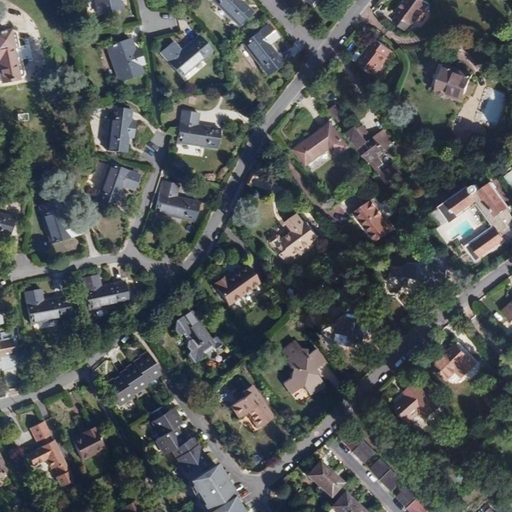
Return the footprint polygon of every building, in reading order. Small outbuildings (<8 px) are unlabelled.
[(94,0),(97,14),(119,9),(117,1),(119,0),(94,0)] [(212,0),(239,26),(251,14),(240,3),(242,1),(243,0),(212,0)] [(405,0),(395,14),(397,15),(398,16),(394,22),(405,31),(410,25),(412,26),(429,3),(428,0),(405,0)] [(251,14),(253,12),(242,1),(240,3),(251,14)] [(243,43),(268,75),(284,63),(269,44),(279,37),(273,30),(268,24),(243,43)] [(0,81),(25,77),(16,29),(0,31),(0,81)] [(212,51),(198,35),(181,50),(173,41),(165,48),(160,52),(181,77),(212,51)] [(373,76),(393,50),(375,37),(366,50),(367,51),(363,55),(357,64),(373,76)] [(119,81),(139,74),(136,66),(139,65),(143,64),(140,57),(137,48),(134,49),(131,51),(127,39),(106,47),(119,81)] [(351,59),(357,64),(363,55),(359,52),(356,52),(351,59)] [(431,90),(437,92),(446,66),(441,64),(437,74),(431,90)] [(448,96),(463,101),(465,94),(471,96),(477,79),(472,77),(472,75),(446,66),(437,92),(438,92),(440,95),(445,97),(448,96)] [(329,109),(338,122),(344,117),(335,105),(329,109)] [(107,149),(127,152),(128,141),(132,142),(133,133),(134,125),(130,124),(127,124),(129,109),(112,107),(107,149)] [(217,148),(220,128),(197,124),(199,113),(182,111),(180,125),(177,142),(217,148)] [(323,133),(321,130),(311,137),(295,149),(307,165),(332,146),(338,154),(349,146),(333,125),(323,133)] [(363,125),(358,128),(367,142),(373,137),(363,125)] [(356,127),(347,133),(387,186),(400,174),(397,170),(398,168),(394,163),(382,173),(378,167),(383,164),(376,155),(383,150),(382,149),(395,139),(386,127),(379,133),(373,137),(367,142),(358,128),(356,127)] [(466,157),(468,149),(461,147),(459,155),(466,157)] [(95,202),(115,208),(118,199),(122,187),(133,191),(139,174),(109,164),(95,202)] [(194,222),(199,202),(176,196),(179,185),(163,181),(155,212),(170,216),(194,222)] [(451,221),(478,202),(494,227),(466,248),(475,261),(490,251),(506,239),(502,233),(511,224),(511,214),(509,210),(510,209),(491,181),(479,189),(476,183),(469,188),(468,188),(441,207),(451,220),(451,221)] [(67,238),(81,233),(75,217),(64,221),(57,199),(38,205),(50,243),(67,238)] [(353,212),(375,242),(393,229),(371,199),(356,210),(353,212)] [(0,234),(9,237),(14,217),(0,213),(0,234)] [(286,260),(318,237),(307,222),(304,223),(298,214),(287,222),(294,231),(288,236),(283,239),(280,235),(277,234),(270,239),(270,242),(275,248),(278,249),(286,260)] [(398,271),(389,270),(388,278),(395,279),(399,284),(398,289),(405,289),(406,280),(416,280),(420,286),(420,290),(425,292),(431,287),(432,279),(436,279),(442,280),(444,273),(443,273),(449,267),(440,255),(433,259),(432,265),(428,264),(425,267),(422,264),(419,264),(417,266),(405,265),(398,271)] [(260,283),(247,265),(227,279),(224,275),(219,279),(213,283),(216,287),(215,288),(228,305),(260,283)] [(127,301),(123,281),(113,283),(100,286),(98,275),(81,278),(88,310),(127,301)] [(355,280),(338,291),(346,302),(350,303),(350,304),(349,304),(348,312),(349,313),(347,322),(344,322),(338,326),(337,333),(349,335),(347,346),(356,347),(356,344),(362,344),(365,334),(360,328),(365,325),(371,333),(373,336),(380,332),(384,329),(376,317),(374,319),(371,313),(376,310),(370,303),(366,305),(361,297),(363,295),(358,288),(359,287),(355,280)] [(69,317),(65,297),(55,298),(43,301),(41,289),(24,292),(29,324),(69,317)] [(426,297),(425,292),(420,290),(415,294),(414,301),(419,302),(426,297)] [(511,303),(503,312),(511,321),(511,303)] [(195,363),(222,344),(216,336),(211,337),(199,321),(203,317),(200,312),(190,310),(182,316),(176,321),(174,330),(178,335),(184,331),(190,340),(189,341),(187,347),(190,351),(188,354),(195,363)] [(365,334),(366,336),(371,333),(365,325),(360,328),(365,334)] [(337,333),(335,344),(347,346),(349,335),(337,333)] [(0,342),(0,359),(15,357),(12,341),(0,342)] [(325,362),(316,349),(305,356),(300,349),(301,348),(295,341),(282,350),(285,354),(282,357),(289,368),(292,368),(291,378),(284,383),(292,394),(303,386),(309,394),(316,389),(318,391),(321,388),(325,386),(314,370),(325,362)] [(441,359),(434,366),(447,380),(456,371),(461,366),(467,373),(476,364),(457,344),(441,359)] [(136,368),(146,382),(161,373),(150,356),(145,359),(143,357),(138,360),(133,363),(135,365),(136,368)] [(5,375),(14,375),(15,360),(5,360),(5,375)] [(463,377),(467,373),(461,366),(456,371),(463,377)] [(121,376),(133,393),(147,385),(146,382),(136,368),(131,371),(130,368),(126,370),(120,374),(121,376)] [(108,388),(119,405),(134,396),(133,393),(121,376),(115,380),(111,383),(113,385),(108,388)] [(438,408),(416,382),(411,387),(405,391),(408,395),(394,406),(408,422),(422,410),(428,417),(438,408)] [(273,417),(251,385),(242,392),(245,396),(231,406),(239,418),(247,412),(258,427),(265,423),(273,417)] [(169,410),(166,412),(162,406),(151,413),(155,419),(152,421),(161,436),(175,428),(181,424),(176,417),(174,414),(172,415),(169,410)] [(41,422),(31,427),(38,441),(41,440),(48,436),(51,435),(44,421),(41,422)] [(93,427),(83,432),(85,435),(80,437),(72,441),(82,460),(95,453),(94,452),(104,447),(93,427)] [(179,435),(175,428),(161,436),(155,440),(165,455),(172,450),(182,444),(179,439),(181,437),(179,435)] [(375,451),(355,430),(344,440),(364,462),(375,451)] [(198,448),(192,438),(184,442),(182,444),(172,450),(186,472),(203,461),(197,451),(199,449),(198,448)] [(33,451),(27,454),(32,466),(46,459),(52,469),(54,468),(59,476),(56,477),(61,487),(73,481),(69,471),(64,463),(53,440),(51,441),(48,443),(44,445),(43,445),(40,447),(41,447),(33,451)] [(205,460),(199,449),(197,451),(203,461),(205,460)] [(402,480),(382,458),(371,469),(391,490),(402,480)] [(307,475),(331,497),(344,482),(320,461),(307,475)] [(215,463),(188,481),(208,511),(233,496),(235,495),(226,480),(215,463)] [(425,511),(429,508),(409,487),(398,497),(412,511),(425,511)] [(366,511),(344,492),(332,506),(338,511),(366,511)] [(283,503),(276,494),(272,497),(278,506),(283,503)] [(242,511),(233,496),(208,511),(207,511),(242,511)] [(140,511),(134,500),(123,507),(124,510),(120,511),(140,511)]
